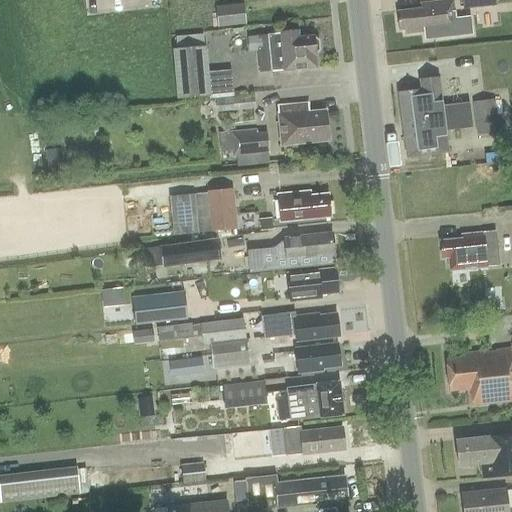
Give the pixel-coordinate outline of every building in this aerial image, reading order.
[(453,0),(421,4),(421,9),(397,12),(399,30),(406,29),(406,34),(424,32),(425,40),(471,35),(469,18),(455,19),(453,0)] [(496,6),(495,0),(462,0),(463,10),(496,6)] [(244,4),(216,7),(218,28),(246,25),(244,4)] [(281,34),(270,35),(273,72),(284,71),(317,68),(316,55),(320,51),(319,40),(315,37),(315,36),(299,38),(298,31),(281,33),(281,34)] [(211,96),(206,46),(173,49),(177,99),(211,96)] [(398,92),(407,157),(448,152),(446,131),(473,128),(470,103),(443,106),(439,77),(420,80),(421,90),(398,92)] [(254,97),(233,98),(234,110),(255,109),(254,97)] [(472,102),(477,134),(499,130),(495,99),(472,102)] [(282,146),(329,141),(326,111),(309,113),(308,104),(278,107),(282,146)] [(257,130),(219,133),(221,152),(232,151),(233,158),(236,157),(237,166),(269,163),(267,132),(257,133),(257,130)] [(207,193),(195,195),(199,234),(238,230),(234,189),(207,191),(207,193)] [(310,195),(310,191),(277,194),(280,221),(331,217),(329,193),(310,195)] [(463,239),(441,242),(443,258),(449,258),(450,271),(473,269),(473,267),(499,265),(495,232),(463,236),(463,239)] [(332,233),(284,237),(286,259),(308,257),(309,267),(334,264),(334,263),(333,254),(334,254),(332,233)] [(221,261),(218,239),(160,247),(163,268),(221,261)] [(291,300),(321,296),(321,295),(338,294),(336,269),(288,273),(291,300)] [(133,300),(136,325),(187,320),(184,295),(133,300)] [(295,317),(295,313),(261,317),(264,339),(295,335),(296,341),(340,336),(337,314),(318,316),(318,314),(295,317)] [(192,324),(173,326),(175,339),(202,336),(203,345),(211,344),(213,354),(249,350),(248,338),(245,319),(192,325),(192,324)] [(134,345),(154,342),(152,329),(132,332),(134,345)] [(298,373),(322,370),(322,368),(341,366),(338,344),(294,350),(298,373)] [(511,399),(511,347),(467,353),(467,357),(446,360),(450,391),(470,389),(472,404),(511,399)] [(249,350),(213,354),(214,367),(250,363),(249,350)] [(189,375),(204,373),(202,358),(187,360),(189,375)] [(227,409),(266,405),(263,381),(224,385),(227,409)] [(291,421),(343,415),(339,382),(287,388),(291,421)] [(161,413),(158,394),(145,396),(148,416),(161,413)] [(301,432),(300,426),(282,428),(286,456),(302,454),(302,455),(345,450),(342,427),(301,432)] [(511,474),(511,434),(456,440),(459,466),(481,464),(482,478),(511,474)] [(203,463),(181,465),(182,483),(205,481),(203,463)] [(0,503),(80,494),(77,466),(0,475),(0,503)] [(276,476),(247,479),(247,481),(249,501),(262,500),(263,509),(278,507),(347,500),(345,476),(276,483),(276,476)] [(461,493),(462,511),(511,511),(511,508),(508,509),(506,488),(461,493)] [(167,511),(228,511),(228,500),(167,506),(167,511)]
